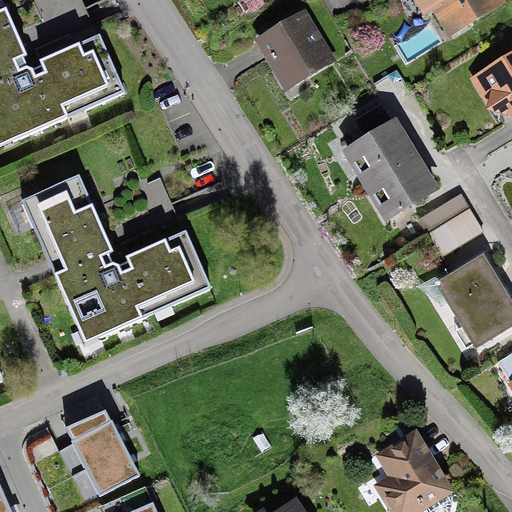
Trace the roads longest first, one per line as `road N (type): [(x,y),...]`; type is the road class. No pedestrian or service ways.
road 1 (residential): [(331,287),(0,428)]
road 2 (residential): [(154,0),(331,287)]
road 3 (residential): [(331,287),(511,491)]
